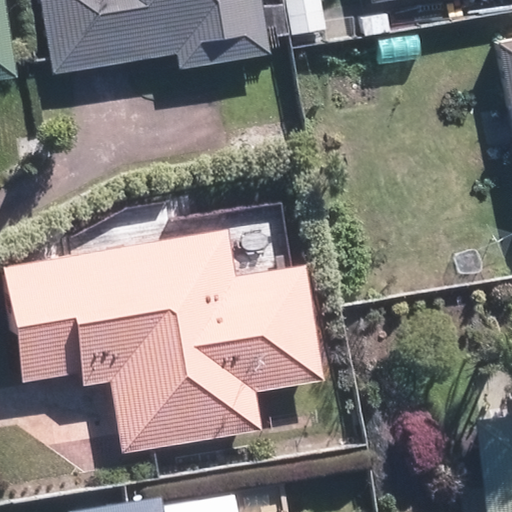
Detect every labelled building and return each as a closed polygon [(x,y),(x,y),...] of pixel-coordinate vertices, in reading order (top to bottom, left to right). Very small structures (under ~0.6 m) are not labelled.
[(260,0),(35,0),(47,70),(171,48),(174,65),(269,48),(260,0)] [(511,35),(492,39),(511,140),(511,35)] [(224,223),(0,261),(0,283),(17,379),(79,368),(81,379),(109,374),(123,450),(258,426),(251,385),(316,374),(296,260),(232,271),(224,223)] [(511,511),(511,430),(476,435),(485,511),(511,511)] [(157,511),(154,491),(65,505),(66,511),(157,511)]
